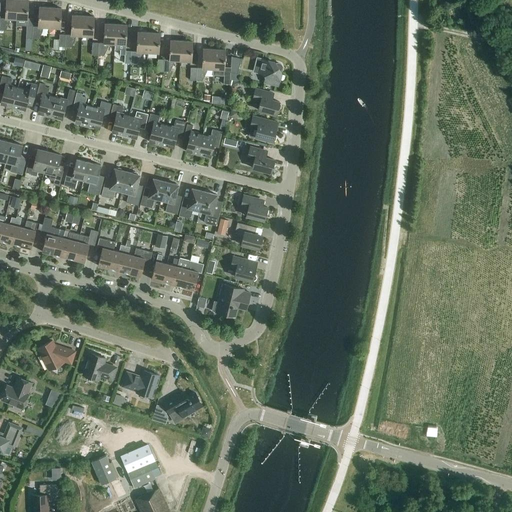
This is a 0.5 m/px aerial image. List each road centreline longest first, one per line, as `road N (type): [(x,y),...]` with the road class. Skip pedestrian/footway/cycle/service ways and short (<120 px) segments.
road 1 (residential): [(48,275),(176,308),(208,347),(221,351),(262,325),(288,191)]
road 2 (residential): [(288,191),(0,120)]
road 3 (residential): [(76,0),(297,60)]
road 4 (tertiary): [(208,511),(233,430),(245,416),(351,442)]
road 5 (tertiary): [(351,442),(498,483)]
road 6 (residential): [(39,317),(171,359)]
road 7 (residential): [(288,191),(297,60)]
road 8 (track): [(511,74),(495,40),(412,27)]
